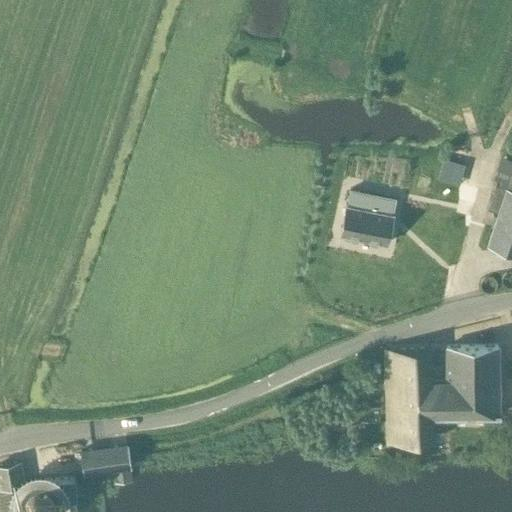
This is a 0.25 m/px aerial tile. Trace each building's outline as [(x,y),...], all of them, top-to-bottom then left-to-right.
[(511,159),(501,155),(494,177),(498,178),(494,189),(487,209),(498,213),(488,243),(511,251),(511,159)] [(341,206),(336,239),(395,245),(400,211),(341,206)] [(447,377),(442,377),(443,415),(499,414),(497,344),(446,345),(447,377)] [(443,415),(442,377),(431,378),(430,347),(385,348),(387,441),(433,438),(433,431),(443,431),(443,415)] [(127,441),(80,448),(83,473),(112,469),(131,466),(127,441)] [(74,477),(50,477),(48,478),(47,478),(46,479),(44,479),(43,480),(42,482),(41,483),(41,485),(35,485),(30,487),(29,488),(29,486),(26,485),(25,485),(22,460),(0,462),(0,473),(1,482),(0,482),(0,507),(0,510),(4,510),(4,511),(49,511),(53,508),(75,508),(74,477)]
